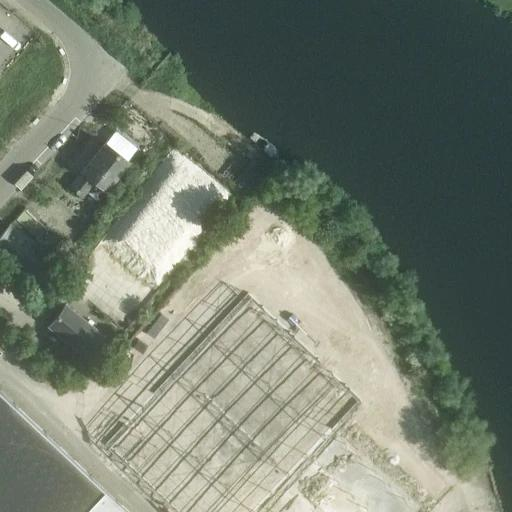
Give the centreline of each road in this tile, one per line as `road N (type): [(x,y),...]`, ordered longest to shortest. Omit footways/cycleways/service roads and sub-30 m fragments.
road 1 (unknown): [(443,511),(336,319),(298,315),(273,324),(186,380),(99,405)]
road 2 (unclassified): [(0,184),(76,94),(78,55),(17,0)]
road 3 (unknown): [(57,415),(154,511)]
